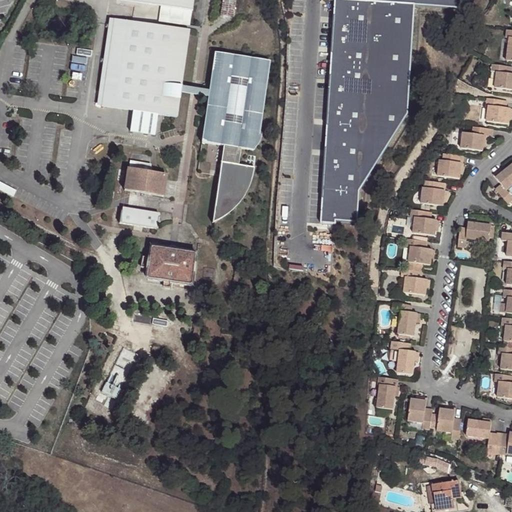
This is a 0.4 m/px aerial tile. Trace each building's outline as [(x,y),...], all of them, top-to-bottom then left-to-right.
[(190,26),(191,17),(193,0),(122,0),(161,6),(170,7),(169,14),(160,12),(159,21),(190,26)] [(223,0),(222,15),(234,17),(236,0),(223,0)] [(334,0),(321,226),(336,227),(336,223),(357,225),(360,194),(410,117),(419,10),(464,13),(473,0),(334,0)] [(113,20),(101,105),(133,110),(157,114),(177,116),(180,93),(188,31),(113,20)] [(213,53),(201,144),(222,147),(211,223),(221,219),(229,213),(238,204),(243,196),(244,195),(250,183),(250,181),(254,168),(238,165),(240,149),(253,151),(253,149),(254,147),(257,145),(258,142),(260,135),(258,134),(268,61),(213,53)] [(511,75),(511,70),(511,68),(492,66),(491,73),(497,73),(511,75)] [(511,75),(497,73),(495,89),(511,91),(511,75)] [(507,103),(487,100),(486,107),(488,107),(506,109),(507,103)] [(506,109),(488,107),(486,123),(508,126),(509,121),(510,111),(510,110),(506,109)] [(157,114),(133,110),(130,130),(154,134),(157,114)] [(493,131),(473,128),(472,135),(484,137),(487,137),(492,138),(493,131)] [(484,137),(472,135),(463,134),(461,150),(482,153),(483,148),(484,137)] [(463,158),(443,155),(442,162),(461,165),(462,165),(463,158)] [(132,162),(130,169),(152,173),(152,165),(132,162)] [(461,165),(442,162),(439,162),(438,178),(459,180),(459,175),(461,165)] [(507,192),(511,187),(511,166),(503,174),(497,180),(502,186),(507,192)] [(152,173),(130,169),(129,169),(125,192),(164,198),(167,176),(152,173)] [(497,180),(503,174),(500,170),(494,176),(497,180)] [(0,191),(12,198),(16,191),(0,183),(0,191)] [(445,185),(425,183),(424,189),(444,191),(445,185)] [(511,202),(511,198),(507,192),(502,186),(496,191),(508,206),(511,202)] [(444,191),(424,189),(423,189),(421,205),(443,207),(443,202),(444,192),(444,191)] [(160,215),(125,209),(124,213),(122,213),(121,225),(159,230),(161,218),(160,218),(160,215)] [(431,214),(411,211),(411,219),(415,219),(430,221),(431,214)] [(430,221),(415,219),(413,235),(434,237),(435,232),(436,222),(436,221),(430,221)] [(468,229),(466,240),(489,242),(490,239),(490,230),(491,227),(477,225),(468,224),(468,229)] [(468,229),(460,228),(458,248),(465,248),(466,240),(468,229)] [(508,242),(511,242),(511,234),(503,234),(502,241),(508,242)] [(428,243),(407,240),(406,248),(411,248),(427,250),(428,243)] [(167,283),(173,284),(196,287),(202,256),(178,252),(178,249),(177,249),(177,247),(175,246),(172,246),(169,246),(167,247),(166,250),(155,249),(153,258),(151,271),(150,281),(167,283)] [(411,248),(409,264),(423,265),(430,266),(431,261),(432,251),(427,250),(411,248)] [(141,269),(151,271),(153,258),(142,257),(141,269)] [(408,271),(422,273),(423,265),(409,264),(408,271)] [(421,280),(422,273),(408,271),(402,270),(401,278),(406,278),(421,280)] [(421,280),(406,278),(404,294),(425,297),(426,291),(427,281),(421,280)] [(411,314),(412,306),(393,303),(392,311),(401,312),(411,314)] [(411,314),(401,312),(398,335),(414,337),(415,323),(416,315),(416,314),(411,314)] [(511,327),(511,319),(502,319),(501,326),(506,327),(511,327)] [(410,345),(393,343),(392,350),(400,351),(410,352),(410,345)] [(511,348),(503,348),(499,347),(498,355),(502,355),(511,356),(511,348)] [(410,352),(400,351),(397,373),(412,375),(414,362),(415,353),(410,352)] [(511,356),(502,355),(500,371),(511,371),(511,356)] [(511,384),(511,376),(495,375),(495,382),(499,383),(511,384)] [(398,381),(379,378),(378,386),(380,386),(395,388),(397,388),(398,381)] [(511,384),(499,383),(497,399),(511,400),(511,384)] [(395,388),(380,386),(377,409),(392,411),(394,396),(395,388)] [(408,422),(423,424),(425,410),(426,402),(425,402),(415,401),(410,401),(408,422)] [(423,430),(430,431),(430,429),(432,415),(433,411),(425,410),(423,424),(423,430)] [(437,432),(452,434),(454,419),(455,412),(445,411),(440,411),(439,416),(437,430),(437,432)] [(437,430),(439,416),(432,415),(430,429),(437,430)] [(451,440),(458,441),(461,420),(454,419),(452,434),(451,440)] [(466,437),(488,440),(489,440),(490,435),(491,424),(490,424),(482,423),(468,421),(466,437)] [(486,453),(495,454),(497,435),(490,435),(489,440),(488,440),(486,453)] [(500,455),(499,455),(507,456),(509,436),(503,435),(500,455)] [(437,459),(426,455),(424,465),(436,468),(437,459)] [(437,459),(436,468),(445,473),(448,468),(444,462),(437,459)] [(451,496),(459,495),(459,492),(457,483),(431,486),(433,503),(435,511),(452,509),(451,499),(451,496)] [(455,498),(451,499),(452,509),(435,511),(433,503),(430,504),(430,511),(451,511),(452,511),(457,511),(455,498)]
